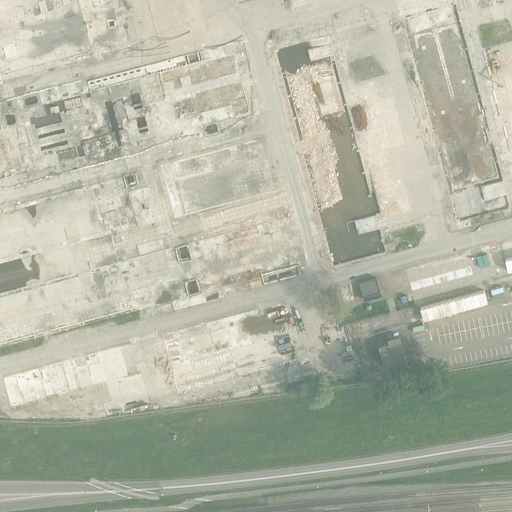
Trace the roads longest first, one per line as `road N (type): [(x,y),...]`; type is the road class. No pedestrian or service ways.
road 1 (unclassified): [(44,496),(281,477),(511,443)]
road 2 (unknown): [(0,198),(274,119)]
road 3 (unknown): [(274,119),(315,278)]
road 4 (unknown): [(149,54),(0,95)]
